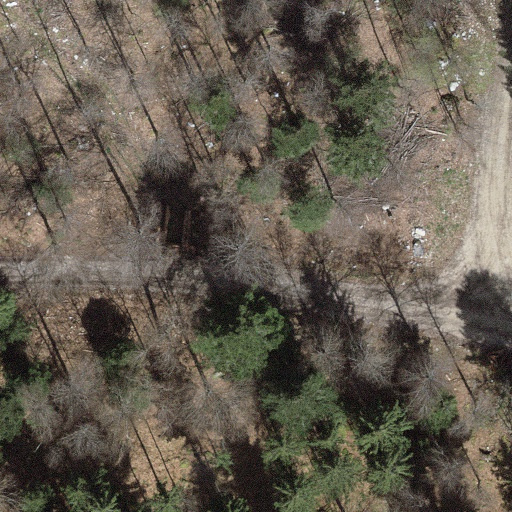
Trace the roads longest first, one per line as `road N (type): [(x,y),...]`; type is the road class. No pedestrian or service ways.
road 1 (track): [(0,277),(119,268),(511,326)]
road 2 (track): [(511,88),(502,143),(511,254)]
